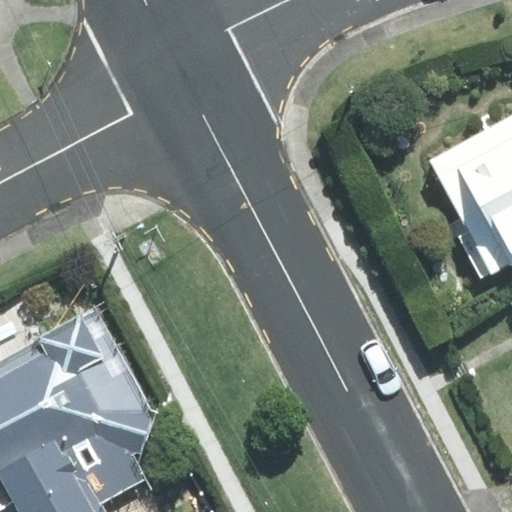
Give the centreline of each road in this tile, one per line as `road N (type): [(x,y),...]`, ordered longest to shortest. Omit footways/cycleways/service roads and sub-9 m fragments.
road 1 (residential): [(410,511),(184,77)]
road 2 (residential): [(184,77),(122,120),(0,183)]
road 3 (residential): [(300,0),(184,77)]
